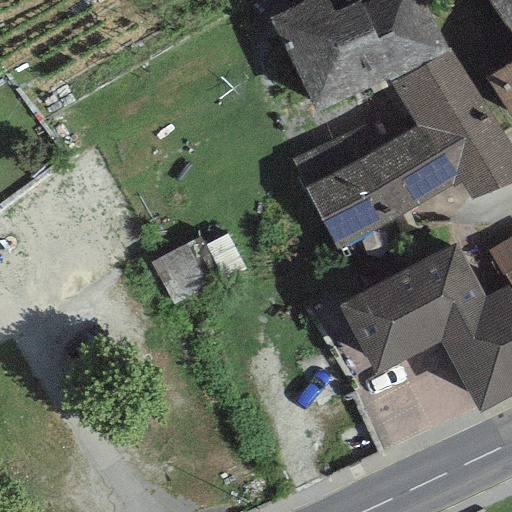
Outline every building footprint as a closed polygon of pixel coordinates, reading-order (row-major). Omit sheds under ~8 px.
[(445,44),(424,0),(364,0),(363,1),(362,0),(346,0),(332,7),(329,0),(297,0),(270,13),(315,106),(445,44)] [(511,0),(491,0),(511,34),(511,0)] [(511,146),(449,48),(391,78),(416,122),(306,183),(338,245),(461,177),(473,193),(511,177),(511,146)] [(511,55),(486,72),(511,113),(511,55)] [(511,233),(466,258),(485,295),(511,282),(511,233)] [(456,238),(340,299),(376,367),(440,334),(479,408),(511,390),(511,282),(485,295),(466,258),(456,238)] [(342,385),(284,411),(311,469),(369,442),(342,385)]
